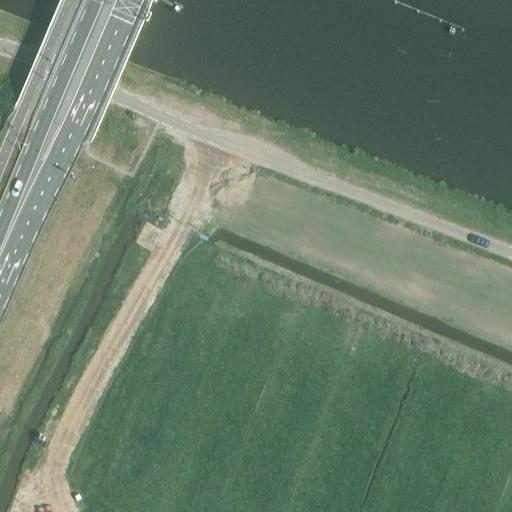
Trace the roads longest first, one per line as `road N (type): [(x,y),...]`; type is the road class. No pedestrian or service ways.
road 1 (tertiary): [(511,253),(0,48)]
road 2 (primary): [(25,193),(52,159),(122,0)]
road 3 (primary): [(100,0),(31,156),(25,193)]
